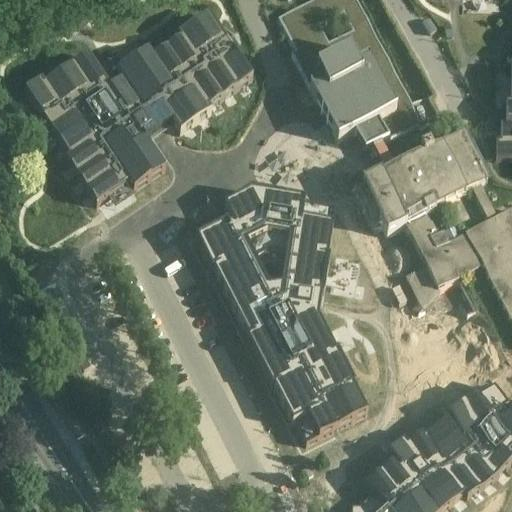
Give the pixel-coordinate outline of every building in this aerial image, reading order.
[(355,138),(365,156),(421,127),(354,0),(323,0),(278,24),(295,57),(291,59),(337,147),(355,138)] [(41,86),(24,98),(68,163),(65,166),(96,212),(129,189),(133,196),(165,174),(145,145),(172,127),(180,139),(211,117),(209,113),(252,84),(208,20),(177,41),(179,45),(153,63),(148,55),(116,77),(122,86),(110,94),(87,61),(44,90),(41,86)] [(511,74),(510,75),(509,110),(505,110),(504,127),(500,127),(500,145),(495,145),(495,165),(511,165),(511,74)] [(0,134),(0,156),(9,152),(0,134)] [(226,230),(195,246),(211,277),(213,277),(248,344),(246,345),(271,395),(273,394),(292,431),(294,429),(306,451),(367,420),(353,392),(354,391),(337,358),(336,359),(318,325),(322,302),(323,302),(329,264),(327,264),(335,214),(304,209),(305,207),(251,198),(224,212),(232,230),(227,232),(226,230)] [(448,511),(464,500),(467,504),(511,469),(505,462),(511,456),(511,418),(509,420),(504,413),(508,410),(494,392),(480,402),(476,397),(446,421),(449,424),(424,444),(421,441),(407,451),(403,447),(387,459),(394,468),(366,489),(374,500),(358,511),(448,511)]
